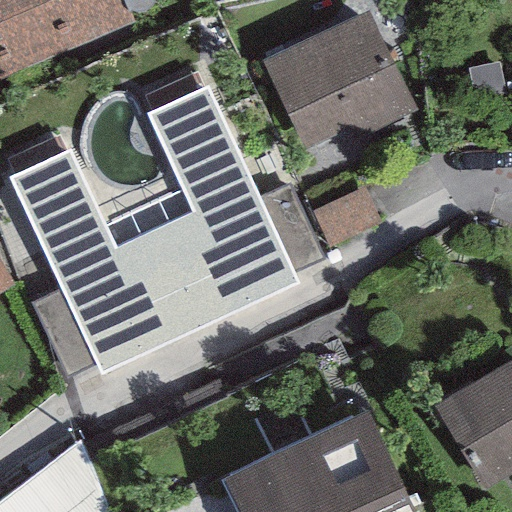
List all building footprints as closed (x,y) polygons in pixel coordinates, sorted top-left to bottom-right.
[(0,0),(0,77),(158,7),(155,0),(0,0)] [(403,109),(358,17),(256,66),(300,158),(403,109)] [(182,190),(144,208),(200,329),(297,285),(293,276),(325,261),(290,185),(259,200),(207,87),(147,114),(182,190)] [(200,329),(144,208),(103,226),(69,151),(9,179),(61,291),(31,304),(65,378),(94,364),(100,375),(200,329)] [(378,227),(360,191),(308,217),(326,253),(378,227)] [(511,511),(511,385),(502,369),(427,415),(488,511),(511,511)] [(400,511),(354,420),(216,490),(227,511),(400,511)] [(0,511),(100,511),(74,451),(0,506),(0,511)]
